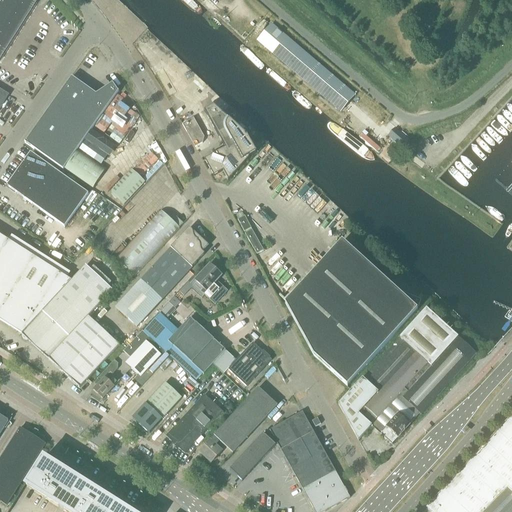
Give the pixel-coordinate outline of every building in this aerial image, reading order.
[(0,0),(0,59),(36,3),(30,0),(0,0)] [(341,112),(354,96),(271,25),(258,41),(341,112)] [(63,171),(119,92),(113,84),(96,95),(72,77),(25,144),(63,171)] [(205,161),(214,177),(214,178),(223,172),(228,181),(229,182),(249,159),(249,158),(257,154),(256,152),(259,150),(249,139),(247,137),(246,138),(245,136),(246,136),(214,106),(204,112),(225,149),(205,161)] [(203,144),(205,137),(194,119),(182,125),(186,132),(188,131),(190,136),(189,137),(196,148),(203,144)] [(389,137),(402,149),(409,141),(395,129),(389,137)] [(362,134),(359,137),(378,153),(381,150),(362,134)] [(89,195),(31,154),(7,187),(65,228),(89,195)] [(132,171),(108,197),(121,209),(145,183),(132,171)] [(160,211),(114,261),(133,279),(179,228),(183,224),(174,215),(170,220),(160,211)] [(244,233),(251,229),(245,216),(238,220),(244,233)] [(137,328),(162,301),(211,248),(189,228),(140,282),(116,308),(137,328)] [(257,255),(264,251),(252,230),(245,234),(257,255)] [(119,346),(88,317),(112,291),(86,267),(72,282),(0,235),(0,321),(22,335),(22,336),(22,337),(22,338),(23,339),(23,340),(24,340),(25,341),(26,341),(27,341),(28,341),(80,389),(119,346)] [(343,243),(288,303),(286,305),(314,357),(348,388),(418,311),(417,311),(421,301),(394,290),(343,243)] [(210,265),(195,281),(203,289),(201,292),(215,305),(227,292),(217,282),(222,277),(210,265)] [(171,301),(161,313),(167,318),(177,306),(171,301)] [(426,309),(420,316),(395,343),(390,349),(338,405),(359,441),(372,427),(373,428),(381,436),(392,446),(398,439),(398,438),(420,414),(422,415),(478,355),(426,309)] [(159,314),(143,332),(196,381),(202,374),(204,375),(213,365),(226,351),(190,318),(178,332),(159,314)] [(142,331),(123,352),(130,359),(125,364),(141,378),(162,356),(165,353),(142,331)] [(226,351),(213,365),(217,368),(224,375),(228,370),(247,387),(272,361),(253,343),(236,361),(229,355),(226,351)] [(110,373),(93,391),(103,400),(114,388),(120,382),(114,377),(110,373)] [(165,384),(133,419),(149,434),(182,398),(165,384)] [(214,437),(215,437),(220,442),(233,454),(277,406),(258,390),(214,437)] [(223,412),(205,395),(166,437),(185,454),(223,412)] [(315,511),(325,511),(350,498),(303,413),(263,434),(230,470),(242,482),(276,446),(278,444),(291,467),(291,468),(303,489),(315,511)] [(511,511),(511,415),(448,485),(427,507),(431,511),(511,511)] [(0,435),(8,422),(0,416),(0,435)] [(318,419),(312,422),(316,428),(321,425),(318,419)] [(29,429),(27,434),(20,429),(0,461),(0,501),(7,506),(46,446),(39,442),(42,437),(29,429)] [(210,441),(200,453),(211,464),(222,452),(216,446),(220,442),(215,437),(211,442),(210,441)] [(123,511),(117,508),(112,505),(99,496),(98,496),(97,497),(93,495),(95,494),(80,484),(75,481),(62,472),(62,473),(61,472),(60,474),(56,472),(57,470),(56,469),(42,460),(26,486),(68,511),(123,511)]
